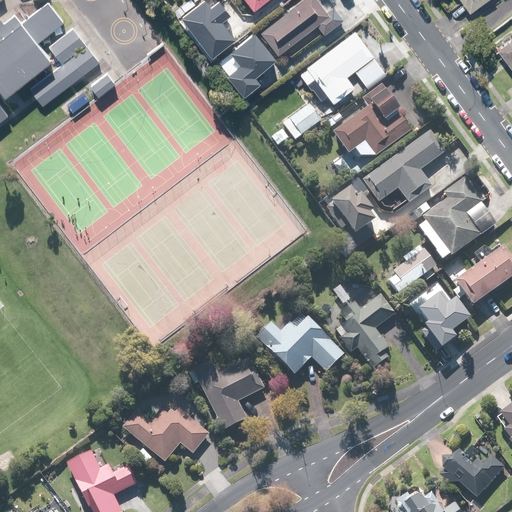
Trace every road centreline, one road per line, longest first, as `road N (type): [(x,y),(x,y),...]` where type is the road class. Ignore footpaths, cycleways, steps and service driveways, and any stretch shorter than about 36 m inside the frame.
road 1 (secondary): [(395,0),(511,156)]
road 2 (secondary): [(426,411),(321,493)]
road 3 (secondary): [(304,463),(426,411)]
